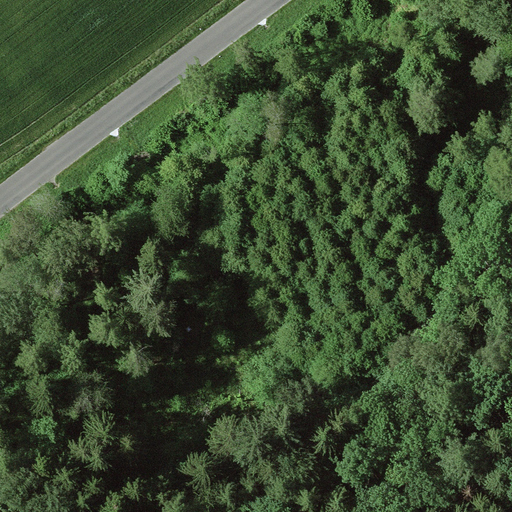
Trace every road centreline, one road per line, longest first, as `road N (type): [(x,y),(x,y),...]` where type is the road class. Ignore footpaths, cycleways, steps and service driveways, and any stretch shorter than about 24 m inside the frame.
road 1 (track): [(0,461),(165,486),(283,455),(378,379),(511,243)]
road 2 (tertiary): [(268,0),(0,201)]
